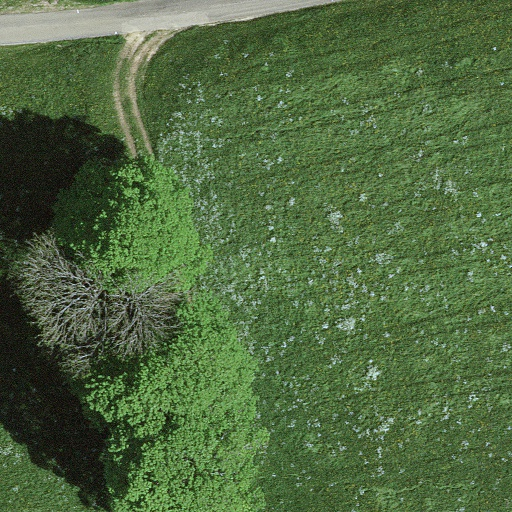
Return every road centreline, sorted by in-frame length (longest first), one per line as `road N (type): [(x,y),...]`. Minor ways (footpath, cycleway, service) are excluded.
road 1 (track): [(170,19),(128,97),(229,511)]
road 2 (unclassified): [(273,0),(170,19),(0,34)]
